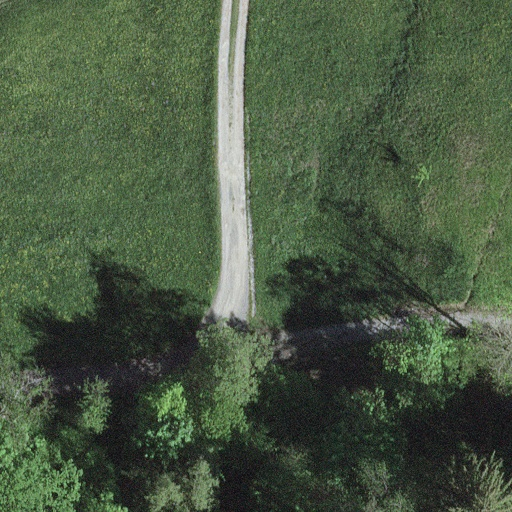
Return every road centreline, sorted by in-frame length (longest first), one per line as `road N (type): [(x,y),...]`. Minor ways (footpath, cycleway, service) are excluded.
road 1 (track): [(228,368),(228,0)]
road 2 (track): [(0,389),(125,371),(228,368)]
